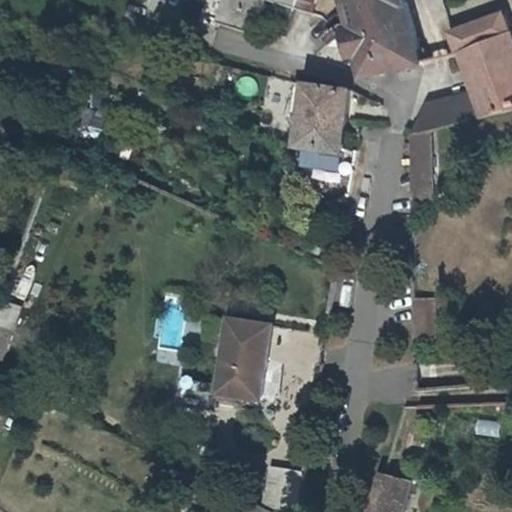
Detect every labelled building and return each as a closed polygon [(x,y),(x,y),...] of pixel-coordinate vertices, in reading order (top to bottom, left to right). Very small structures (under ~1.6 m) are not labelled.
[(334,0),(249,0),(248,1),(234,36),(271,50),(283,16),(330,33),(334,0)] [(352,0),(350,5),(338,0),(334,0),(330,33),(342,38),(351,50),(346,55),(355,64),(360,58),(368,58),(369,68),(375,68),(377,89),(434,80),(420,0),(352,0)] [(438,110),(431,148),(511,129),(511,39),(465,53),(471,75),(474,74),(483,100),(438,110)] [(319,137),(321,102),(305,100),(305,138),(319,137)] [(362,146),(364,104),(321,102),(319,137),(319,143),(362,146)] [(92,143),(102,117),(83,110),(73,136),(92,143)] [(361,167),(362,146),(319,143),(318,164),(361,167)] [(408,173),(428,176),(430,163),(410,159),(408,173)] [(0,363),(20,308),(0,300),(0,363)] [(280,335),(237,327),(220,401),(264,410),(280,335)] [(289,476),(282,511),(309,511),(315,481),(289,476)] [(387,511),(418,511),(423,498),(395,489),(387,511)]
